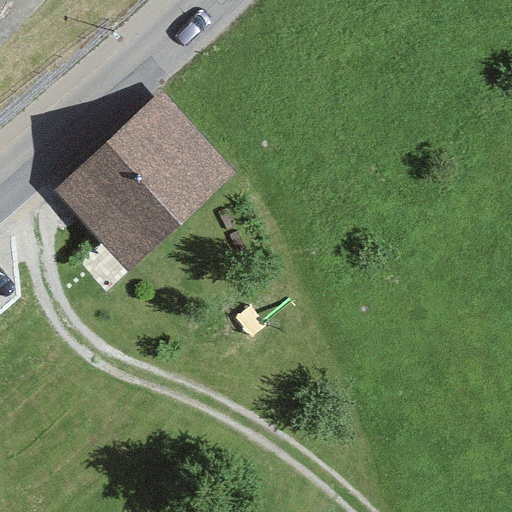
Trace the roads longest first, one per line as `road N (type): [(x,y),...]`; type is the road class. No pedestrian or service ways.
road 1 (track): [(362,511),(339,486),(235,414),(102,358),(32,274),(25,148)]
road 2 (tertiary): [(0,171),(193,0)]
